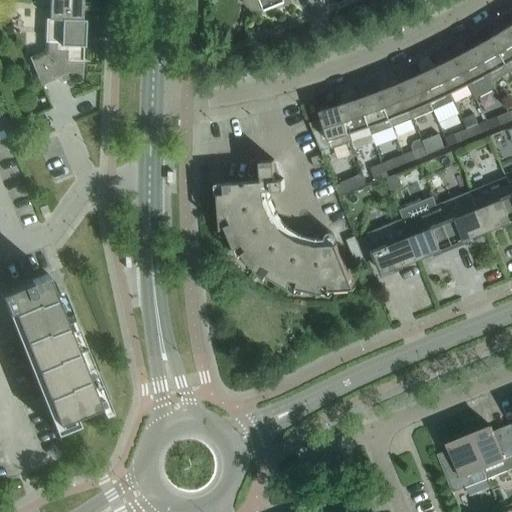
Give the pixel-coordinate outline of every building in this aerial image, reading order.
[(85,25),(86,20),(82,19),(82,0),(49,0),(49,18),(45,18),(44,51),(29,57),(41,85),(59,78),(61,82),(82,73),(83,55),(82,55),(82,45),(82,44),(81,44),(80,44),(81,36),(84,36),(84,25),(85,25)] [(242,0),(243,1),(244,4),(246,6),(248,8),(250,10),(253,11),(256,11),(258,12),(262,11),(265,11),(283,3),(283,4),(284,4),(284,2),(290,0),(290,1),(291,1),(290,0),(242,0)] [(511,31),(509,27),(508,27),(500,32),(499,30),(489,36),(491,38),(491,37),(510,70),(511,69),(511,31)] [(510,70),(491,37),(491,38),(482,42),(481,40),(471,46),(473,48),(492,81),(510,70)] [(492,81),(473,48),(464,52),(463,50),(453,55),(454,58),(455,57),(469,84),(476,98),(495,88),(491,81),(492,81)] [(469,84),(455,57),(454,58),(446,62),(445,59),(435,64),(436,67),(436,66),(453,101),(450,93),(469,84)] [(436,66),(436,67),(427,71),(426,68),(416,73),(417,75),(433,110),(453,101),(436,66)] [(417,75),(408,79),(407,77),(397,81),(398,83),(413,119),(433,110),(417,75)] [(0,83),(0,109),(8,106),(0,83)] [(398,83),(389,87),(388,85),(378,89),(378,91),(379,91),(393,127),(413,119),(398,83)] [(379,91),(378,91),(370,94),(369,92),(358,96),(359,98),(372,134),(393,127),(379,91)] [(372,134),(359,98),(350,101),(349,99),(339,102),(339,105),(340,104),(352,141),(355,149),(374,142),(372,134)] [(46,124),(69,116),(64,102),(41,110),(46,124)] [(352,141),(340,104),(339,105),(330,107),(330,105),(319,108),(323,124),(311,128),(321,150),(352,141)] [(511,120),(509,111),(497,116),(500,124),(511,120)] [(462,120),(466,129),(469,137),(481,132),(474,114),(462,120)] [(469,137),(466,129),(454,134),(458,142),(469,137)] [(444,147),(438,133),(422,140),(424,146),(427,154),(444,147)] [(427,154),(424,146),(412,151),(415,159),(427,154)] [(325,164),(322,154),(311,158),(315,168),(325,164)] [(394,158),(382,163),(385,171),(397,166),(394,158)] [(262,180),(217,184),(220,219),(221,219),(221,218),(229,215),(231,222),(225,225),(235,249),(236,248),(242,243),(247,248),(242,253),(259,273),(260,272),(259,271),(264,265),(270,268),(266,274),(289,288),(289,287),(291,279),(298,280),(296,287),(331,296),(331,294),(330,294),(330,290),(355,288),(355,287),(354,287),(336,243),(317,245),(299,240),(283,230),(272,217),(265,200),(264,190),(284,188),(284,179),(276,179),(274,160),(260,161),(262,180)] [(385,171),(382,163),(370,168),(373,176),(385,171)] [(511,190),(509,182),(506,176),(472,190),(474,196),(488,231),(511,221),(511,190)] [(488,231),(474,196),(472,190),(436,204),(439,211),(449,234),(453,245),(464,241),(488,231)] [(439,211),(405,224),(405,225),(418,259),(442,249),(453,245),(449,234),(439,211)] [(418,259),(405,225),(405,224),(403,218),(367,233),(383,273),(395,269),(418,259)] [(346,239),(356,265),(365,261),(355,236),(346,239)] [(100,405),(52,286),(47,274),(31,280),(31,281),(20,285),(20,286),(1,293),(8,311),(13,309),(58,422),(53,424),(56,432),(79,423),(76,415),(100,405)] [(511,440),(508,432),(496,437),(491,426),(469,434),(487,478),(511,467),(511,440)] [(487,478),(469,434),(448,443),(452,454),(439,460),(452,492),(487,478)]
